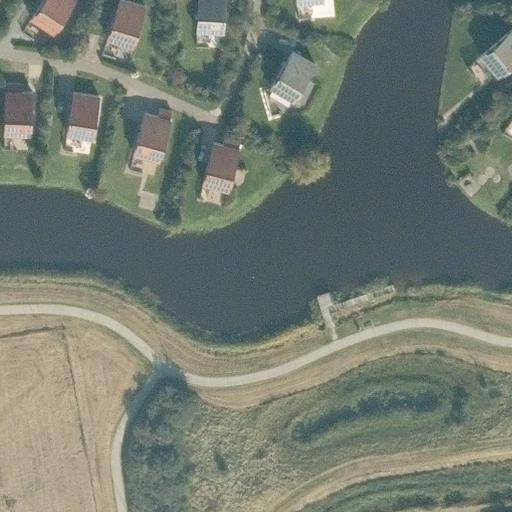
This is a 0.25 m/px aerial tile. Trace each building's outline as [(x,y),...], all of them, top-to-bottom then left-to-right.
[(41,0),(29,20),(52,35),(75,0),(41,0)] [(128,0),(117,0),(105,40),(132,49),(145,5),(128,0)] [(196,0),(195,32),(223,34),(224,0),(196,0)] [(511,27),(478,56),(495,78),(511,63),(511,27)] [(291,50),(268,89),(292,103),(315,64),(291,50)] [(6,84),(6,92),(21,92),(21,84),(6,84)] [(71,91),(65,136),(92,140),(99,95),(71,91)] [(5,92),(3,135),(29,136),(31,92),(21,92),(6,92),(5,92)] [(159,109),(157,117),(169,120),(171,112),(159,109)] [(144,113),(133,155),(158,161),(169,120),(157,117),(144,113)] [(223,137),(221,145),(237,149),(239,141),(223,137)] [(213,143),(202,185),(227,191),(238,149),(237,149),(221,145),(213,143)]
